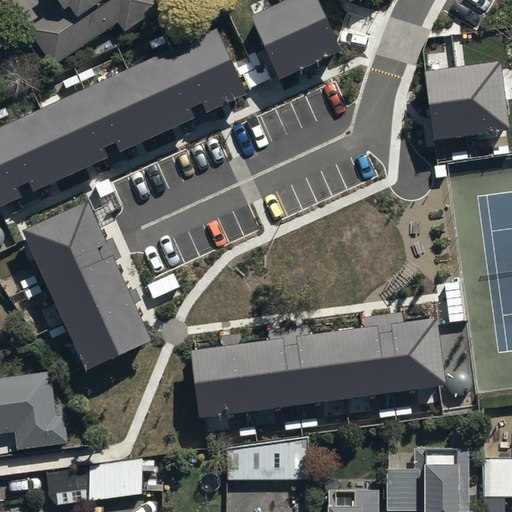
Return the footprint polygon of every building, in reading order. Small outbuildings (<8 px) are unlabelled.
[(163,5),(159,0),(54,0),(59,6),(29,26),(55,65),(120,20),(127,30),(163,5)] [(317,0),(262,0),(249,6),(280,75),(339,49),(317,0)] [(493,20),(483,0),(406,0),(337,34),(362,85),(376,78),(379,83),(389,78),(386,73),(407,62),(409,67),(419,62),(417,58),(439,47),(442,51),(452,46),(449,41),(471,31),(473,35),(483,29),(481,26),(493,20)] [(0,118),(0,203),(243,95),(211,24),(0,118)] [(497,54),(423,65),(434,137),(508,126),(497,54)] [(391,203),(368,153),(235,212),(258,264),(272,258),(275,265),(286,260),(283,253),(303,244),(306,251),(317,246),(314,238),(335,229),(338,236),(349,231),(346,224),(366,215),(369,220),(381,215),(378,209),(391,203)] [(85,198),(26,224),(88,364),(147,338),(85,198)] [(432,311),(190,341),(199,410),(441,380),(432,311)] [(447,373),(445,378),(446,384),(449,389),(453,392),(459,393),(464,391),(469,387),(471,382),(470,376),(467,372),(463,368),(457,368),(452,369),(447,373)] [(47,370),(0,376),(0,430),(13,429),(16,448),(66,441),(62,412),(54,413),(47,370)] [(412,464),(384,465),(384,506),(423,506),(423,511),(473,511),(473,505),(467,505),(467,443),(412,444),(412,464)] [(141,456),(88,463),(88,499),(140,493),(140,468),(152,468),(152,456),(141,456)] [(511,456),(482,456),(482,495),(511,495),(511,456)] [(373,511),(374,488),(324,488),(323,511),(373,511)]
